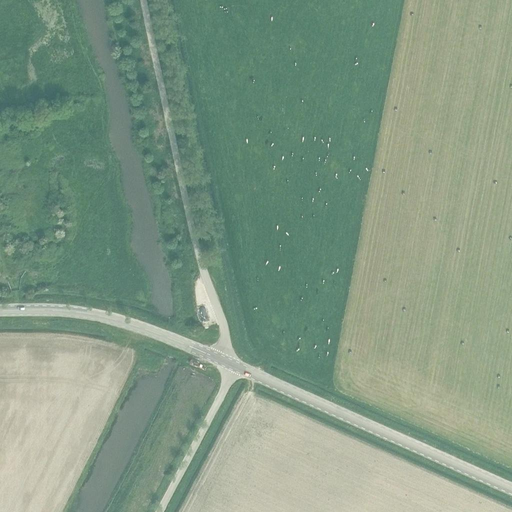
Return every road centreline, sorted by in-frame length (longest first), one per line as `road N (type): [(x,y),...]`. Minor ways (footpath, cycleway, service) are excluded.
road 1 (unclassified): [(141,0),(184,216),(225,334),(220,360)]
road 2 (tertiary): [(511,488),(234,366)]
road 3 (tertiary): [(0,311),(99,317),(220,360)]
road 4 (unclassified): [(234,366),(159,511)]
